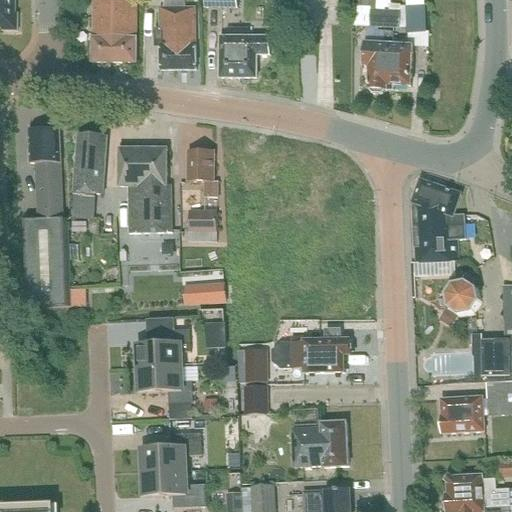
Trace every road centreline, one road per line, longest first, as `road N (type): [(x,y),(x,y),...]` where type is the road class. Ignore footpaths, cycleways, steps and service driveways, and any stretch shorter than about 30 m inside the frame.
road 1 (tertiary): [(403,511),(386,142)]
road 2 (tertiary): [(386,142),(227,107),(53,84)]
road 3 (tertiary): [(466,170),(493,95),(498,0)]
